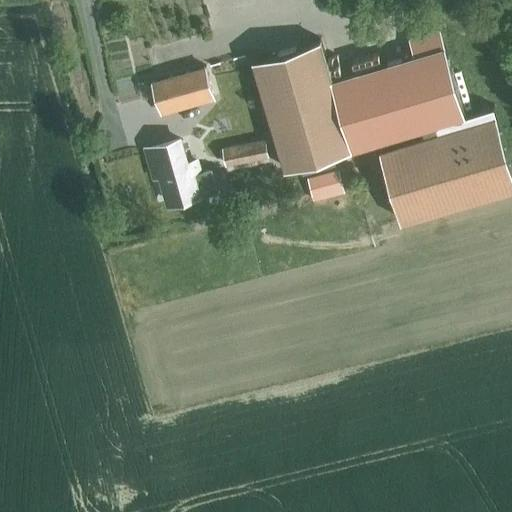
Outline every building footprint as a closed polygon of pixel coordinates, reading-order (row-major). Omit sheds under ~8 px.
[(511,162),(497,112),(439,129),(437,121),(465,113),(440,27),(411,36),(415,52),(354,70),(374,140),(423,125),(426,133),(381,146),(402,218),(511,185),(511,162)] [(251,52),(284,166),(336,151),(303,37),(251,52)] [(152,80),(161,111),(215,95),(206,64),(152,80)] [(485,111),(510,107),(509,100),(484,104),(485,111)] [(197,160),(187,163),(180,138),(147,147),(154,172),(160,171),(168,200),(205,189),(197,160)] [(224,147),(227,162),(267,154),(264,139),(224,147)] [(339,168),(308,175),(315,196),(345,187),(339,168)]
